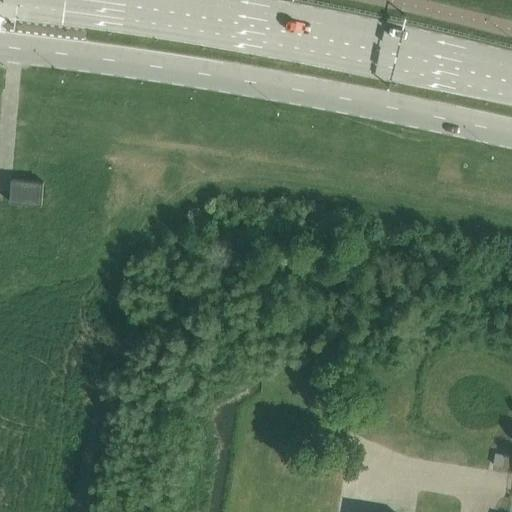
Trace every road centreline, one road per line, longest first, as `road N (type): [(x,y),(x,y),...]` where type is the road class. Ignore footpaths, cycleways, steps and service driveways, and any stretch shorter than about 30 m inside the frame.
road 1 (secondary): [(0,48),(220,77),(511,134)]
road 2 (secondary): [(511,70),(171,0)]
